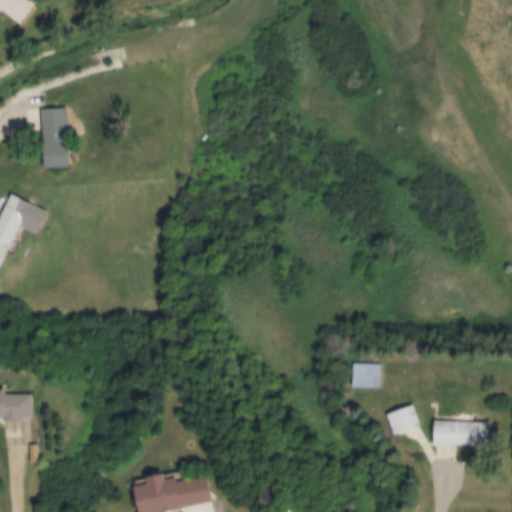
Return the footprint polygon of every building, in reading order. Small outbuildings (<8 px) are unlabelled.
[(0,0),(0,16),(11,25),(26,5),(19,0),(0,0)] [(37,110),(39,169),(66,168),(64,109),(37,110)] [(0,268),(28,203),(7,195),(0,211),(0,268)] [(362,377),(362,354),(345,354),(345,377),(362,377)] [(27,395),(0,394),(0,421),(27,422),(27,395)] [(419,428),(411,406),(384,416),(392,438),(419,428)] [(487,423),(430,423),(430,448),(487,448),(487,423)] [(171,511),(206,505),(201,478),(176,483),(175,474),(127,483),(132,511),(171,511)]
